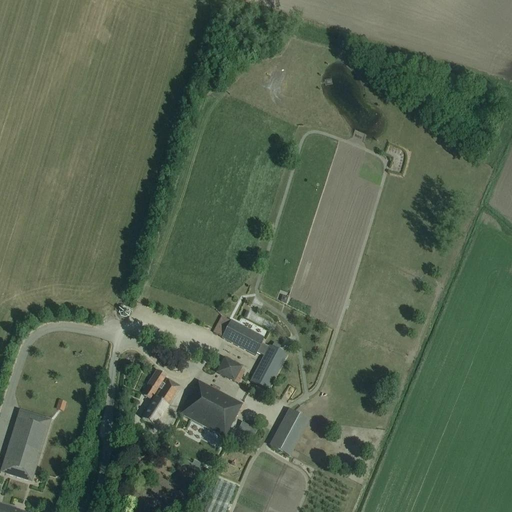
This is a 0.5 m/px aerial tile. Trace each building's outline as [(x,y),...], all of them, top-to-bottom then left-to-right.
[(129,311),(128,309),(129,306),(122,303),(121,307),(119,307),(118,311),(120,315),(124,317),(128,315),(129,311)] [(220,317),(212,332),(222,337),(221,338),(254,356),(256,353),(263,356),(250,383),(268,392),(287,356),(269,346),(268,347),(261,344),(263,339),(230,321),(230,322),(220,317)] [(233,384),(241,368),(223,359),(215,374),(233,384)] [(148,388),(143,396),(150,401),(165,377),(156,371),(146,387),(148,388)] [(178,388),(173,384),(167,380),(141,420),(154,428),(167,407),(166,407),(178,388)] [(180,415),(180,416),(224,438),(242,405),(197,382),(180,415)] [(62,399),(69,402),(72,392),(64,390),(62,399)] [(58,401),(55,410),(62,412),(65,403),(58,401)] [(287,411),(268,447),(289,458),(308,422),(287,411)] [(19,412),(0,472),(0,474),(31,484),(50,421),(19,412)] [(248,413),(244,422),(257,427),(260,419),(248,413)] [(252,438),(256,431),(241,423),(237,430),(252,438)] [(134,458),(139,449),(132,445),(127,455),(134,458)] [(185,461),(183,466),(199,475),(202,470),(185,461)]
